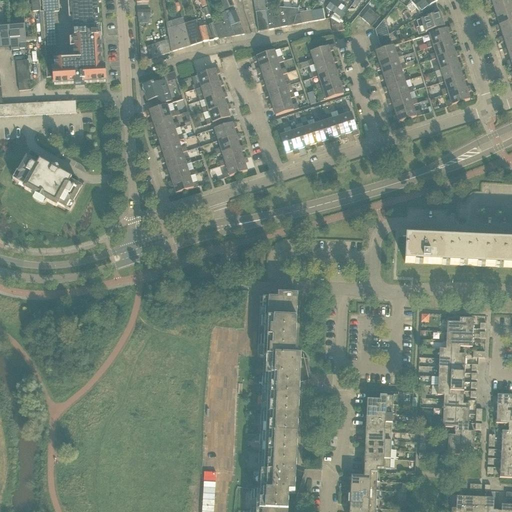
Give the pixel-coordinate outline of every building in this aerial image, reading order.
[(30,0),(32,12),(40,11),(38,0),(30,0)] [(67,0),(69,19),(72,19),(74,40),(70,40),(70,49),(74,49),(75,61),(57,62),(54,12),(59,12),(57,0),(41,0),(46,78),(54,77),(54,85),(75,84),(75,86),(85,85),(85,83),(105,82),(104,67),(102,67),(100,43),(102,43),(101,26),(99,26),(98,3),(100,3),(100,0),(67,0)] [(220,0),(224,11),(234,7),(231,0),(220,0)] [(254,0),(253,0),(258,32),(268,30),(264,5),(265,5),(263,0),(254,0)] [(271,10),(271,4),(272,3),(271,0),(263,0),(265,5),(264,5),(268,30),(275,29),(274,18),(272,10),(271,10)] [(332,0),(326,8),(334,14),(340,6),(340,5),(339,5),(332,0)] [(355,0),(351,7),(355,10),(361,0),(355,0)] [(411,0),(411,1),(420,14),(437,1),(436,0),(411,0)] [(511,8),(511,2),(510,3),(509,0),(496,0),(494,1),(494,0),(487,2),(489,8),(494,6),(496,13),(511,8)] [(334,14),(330,19),(332,27),(345,24),(343,18),(348,11),(340,6),(334,14)] [(511,8),(496,13),(491,14),(493,20),(497,18),(499,25),(500,25),(511,21),(511,8)] [(297,13),(298,10),(280,9),(278,18),(279,17),(281,28),(293,26),(297,13)] [(311,12),(311,11),(302,24),(325,20),(323,9),(311,12)] [(137,10),(138,17),(138,24),(150,23),(149,10),(137,10)] [(297,13),(293,26),(302,24),(311,11),(311,10),(297,13)] [(366,23),(374,14),(369,10),(361,19),(366,23)] [(444,27),(441,20),(443,19),(440,15),(440,14),(439,14),(436,10),(429,15),(430,17),(416,21),(418,27),(423,26),(425,33),(444,27)] [(245,35),(240,23),(235,11),(226,15),(234,37),(242,35),(245,35)] [(379,18),(374,14),(366,23),(371,27),(379,18)] [(228,20),(215,24),(213,25),(218,40),(234,37),(226,15),(228,20)] [(184,24),(182,18),(166,23),(167,29),(171,53),(190,47),(184,24)] [(203,43),(199,29),(197,20),(184,24),(190,47),(203,43)] [(377,38),(389,35),(384,20),(375,30),(377,38)] [(511,21),(500,25),(499,25),(495,26),(497,31),(501,30),(503,37),(511,34),(511,21)] [(346,30),(345,24),(332,27),(333,33),(346,30)] [(218,40),(213,25),(199,29),(203,43),(218,40)] [(9,27),(10,47),(11,51),(27,50),(25,26),(9,27)] [(0,47),(10,47),(9,27),(0,27),(0,47)] [(450,41),(449,41),(447,34),(452,33),(450,27),(444,29),(444,30),(429,35),(431,42),(426,44),(428,49),(433,48),(433,47),(450,41)] [(511,34),(503,37),(499,38),(500,43),(505,42),(507,48),(507,49),(511,47),(511,34)] [(389,35),(377,38),(380,48),(392,45),(389,35)] [(433,47),(433,48),(435,54),(430,56),(432,61),(437,60),(436,58),(453,53),(453,52),(451,46),(456,44),(454,39),(449,41),(450,41),(433,47)] [(170,53),(167,42),(147,49),(151,60),(170,53)] [(331,59),(329,52),(333,51),(331,46),(325,48),(310,53),(313,60),(307,62),(309,68),(314,66),(314,65),(331,59)] [(397,58),(397,59),(402,57),(401,52),(395,53),(393,46),(378,51),(371,53),(373,58),(377,57),(380,63),(380,64),(397,58)] [(511,47),(507,49),(507,48),(503,50),(504,55),(509,54),(511,60),(511,61),(511,60),(511,47)] [(278,63),(278,64),(283,63),(281,57),(276,59),(274,51),(259,56),(252,58),(254,63),(259,62),(261,68),(261,69),(278,63)] [(436,58),(437,60),(439,66),(433,68),(435,73),(440,71),(440,70),(457,65),(457,64),(455,58),(459,56),(458,51),(453,52),(453,53),(436,58)] [(314,65),(314,66),(316,72),(311,74),(313,79),(318,77),(318,76),(335,71),(333,64),(337,63),(335,57),(331,59),(314,65)] [(380,64),(380,63),(375,65),(377,70),(381,68),(383,75),(384,75),(400,70),(401,71),(406,69),(404,64),(399,65),(397,59),(397,58),(380,64)] [(261,69),(261,68),(256,70),(258,75),(262,73),(265,80),(282,75),(282,76),(287,74),(285,69),(280,70),(278,64),(278,63),(261,69)] [(440,70),(440,71),(443,78),(437,79),(439,85),(444,83),(444,82),(461,77),(461,76),(459,70),(463,68),(461,63),(457,64),(457,65),(440,70)] [(218,82),(217,82),(215,75),(220,74),(218,69),(212,71),(197,76),(199,83),(194,85),(195,90),(201,89),(200,88),(218,82)] [(318,76),(318,77),(320,84),(315,86),(317,91),(322,90),(321,88),(339,83),(338,82),(336,76),(341,74),(339,69),(335,71),(318,76)] [(384,75),(383,75),(379,76),(381,82),(385,80),(387,87),(404,82),(405,83),(410,81),(408,76),(403,77),(401,71),(400,70),(384,75)] [(265,80),(260,81),(262,87),(266,85),(268,92),(285,87),(286,88),(291,86),(289,81),(284,82),(282,76),(282,75),(265,80)] [(444,82),(444,83),(446,90),(441,91),(443,97),(449,95),(448,93),(465,88),(462,81),(467,80),(465,75),(461,76),(461,77),(444,82)] [(144,89),(143,89),(147,102),(151,101),(153,107),(171,101),(168,91),(165,81),(161,82),(160,82),(159,77),(151,80),(152,83),(143,86),(144,89)] [(200,88),(201,89),(203,95),(198,97),(199,102),(204,101),(204,100),(221,94),(219,87),(224,86),(222,80),(217,82),(218,82),(200,88)] [(321,88),(322,90),(324,96),(318,98),(320,102),(343,95),(343,94),(342,95),(340,88),(345,86),(343,81),(338,82),(339,83),(321,88)] [(389,92),(391,99),(408,94),(408,95),(414,93),(412,87),(407,89),(405,83),(404,82),(387,87),(383,88),(384,93),(389,92)] [(448,93),(449,95),(451,101),(445,103),(446,108),(469,100),(468,100),(466,93),(471,92),(469,86),(465,88),(448,93)] [(268,92),(264,93),(266,98),(270,97),(272,104),(289,99),(295,98),(293,92),(288,94),(286,88),(285,87),(268,92)] [(204,100),(204,101),(207,107),(201,109),(203,114),(208,113),(208,112),(225,106),(223,99),(227,98),(226,92),(221,94),(204,100)] [(391,99),(387,100),(388,105),(393,104),(395,110),(395,111),(411,106),(417,105),(416,99),(410,101),(408,95),(408,94),(391,99)] [(272,104),(268,105),(269,110),(274,109),(276,116),(275,116),(275,117),(298,109),(297,104),(291,106),(289,99),(272,104)] [(208,112),(208,113),(210,119),(205,121),(207,125),(230,118),(229,118),(227,111),(231,109),(229,104),(225,106),(208,112)] [(171,117),(171,118),(176,116),(174,111),(169,113),(167,106),(152,110),(145,112),(147,117),(151,116),(153,122),(154,123),(171,117)] [(395,111),(395,110),(390,112),(392,117),(396,116),(399,123),(398,123),(421,116),(420,111),(413,113),(411,106),(395,111)] [(345,134),(352,132),(353,137),(358,135),(356,129),(351,114),(351,115),(344,117),(342,111),(337,112),(339,118),(345,134)] [(339,118),(332,120),(331,115),(326,116),(327,121),(328,121),(333,138),(340,136),(341,141),(347,139),(345,134),(339,118)] [(154,123),(153,122),(149,124),(151,129),(155,128),(157,134),(157,135),(174,129),(175,130),(180,128),(178,123),(173,125),(171,118),(171,117),(154,123)] [(328,121),(327,121),(320,124),(319,118),(313,120),(315,125),(316,125),(321,142),(322,142),(328,140),(329,144),(335,143),(333,138),(328,121)] [(229,124),(229,125),(214,130),(216,137),(211,138),(213,144),(218,143),(218,141),(235,136),(235,135),(233,129),(237,128),(235,122),(229,124)] [(316,125),(315,125),(308,127),(307,122),(302,124),(303,129),(304,129),(309,146),(310,146),(316,144),(318,148),(323,146),(322,142),(321,142),(316,125)] [(304,129),(303,129),(297,131),(295,126),(289,128),(291,134),(292,133),(297,150),(298,149),(304,147),(306,152),(311,150),(310,146),(309,146),(304,129)] [(157,135),(157,134),(153,136),(154,141),(159,139),(161,146),(178,141),(179,142),(184,140),(182,135),(177,137),(175,130),(174,129),(157,135)] [(292,133),(291,134),(285,136),(283,129),(278,131),(285,154),(286,154),(286,153),(293,151),(294,156),(299,154),(298,149),(297,150),(292,133)] [(218,141),(218,143),(220,149),(215,150),(216,156),(221,154),(221,153),(239,148),(238,147),(236,141),(241,139),(239,134),(235,135),(235,136),(218,141)] [(161,146),(157,147),(158,153),(163,151),(165,158),(182,153),(182,154),(188,152),(186,147),(180,148),(179,142),(178,141),(161,146)] [(221,153),(221,154),(224,161),(218,162),(220,167),(226,166),(226,165),(242,160),(242,159),(240,153),(245,151),(243,146),(238,147),(239,148),(221,153)] [(165,158),(160,159),(162,164),(166,163),(169,170),(185,165),(186,165),(191,164),(189,158),(184,160),(182,154),(182,153),(165,158)] [(226,165),(226,166),(228,172),(222,174),(224,179),(247,172),(247,171),(246,171),(244,164),(248,163),(247,158),(242,159),(242,160),(226,165)] [(27,159),(19,173),(17,172),(12,180),(18,183),(19,183),(26,187),(24,189),(34,195),(32,198),(33,198),(34,200),(34,201),(36,202),(37,203),(38,203),(39,204),(40,204),(42,205),(43,205),(45,205),(47,202),(56,207),(58,204),(65,208),(64,209),(70,212),(75,204),(72,203),(80,189),(70,183),(72,180),(60,174),(57,168),(51,168),(39,162),(38,165),(27,159)] [(169,170),(164,171),(166,176),(170,175),(172,181),(172,182),(189,177),(195,176),(193,170),(188,172),(186,165),(185,165),(169,170)] [(172,182),(172,181),(168,183),(170,188),(174,187),(176,194),(175,194),(176,194),(199,187),(197,182),(191,184),(189,177),(172,182)] [(402,237),(405,238),(406,238),(405,263),(511,268),(511,245),(434,242),(434,238),(402,237)] [(301,359),(295,358),(298,296),(278,295),(278,300),(260,299),(257,358),(263,358),(260,425),(298,426),(299,388),(300,388),(300,377),(308,375),(305,360),(307,360),(307,359),(304,359),(303,355),(302,355),(303,359),(301,359)] [(447,323),(447,332),(459,333),(459,329),(473,329),(473,320),(460,319),(459,324),(447,323)] [(447,332),(446,341),(459,342),(459,338),(472,338),(473,329),(459,329),(459,333),(447,332)] [(446,341),(446,350),(459,351),(459,347),(472,348),(472,338),(459,338),(459,342),(446,341)] [(446,350),(439,350),(439,359),(451,360),(451,364),(465,365),(465,355),(459,355),(459,351),(446,350)] [(439,359),(438,368),(451,369),(451,373),(464,374),(465,365),(451,364),(451,360),(439,359)] [(438,368),(438,377),(451,378),(451,382),(464,383),(464,374),(451,373),(451,369),(438,368)] [(451,378),(438,377),(438,386),(450,387),(450,391),(463,392),(464,383),(451,382),(451,378)] [(450,387),(438,386),(437,396),(444,396),(443,400),(463,401),(463,392),(450,391),(450,387)] [(367,400),(366,409),(379,409),(379,405),(393,406),(398,406),(398,395),(393,395),(393,397),(380,396),(380,392),(368,392),(368,400),(367,400)] [(509,411),(511,411),(511,401),(510,401),(511,397),(497,396),(497,405),(509,405),(509,411)] [(463,401),(443,400),(443,409),(455,409),(455,415),(469,415),(469,406),(463,405),(463,401)] [(379,409),(366,409),(366,418),(379,419),(379,415),(392,415),(393,406),(379,405),(379,409)] [(497,405),(496,414),(509,415),(509,420),(511,419),(511,411),(509,411),(509,405),(497,405)] [(443,409),(443,418),(455,419),(455,423),(468,424),(469,415),(455,415),(455,409),(443,409)] [(509,415),(496,414),(496,424),(508,424),(508,428),(511,428),(511,419),(509,420),(509,415)] [(379,419),(366,418),(366,427),(378,428),(379,423),(392,424),(392,415),(379,415),(379,419)] [(455,419),(443,418),(442,428),(449,428),(455,429),(454,432),(468,433),(468,424),(455,423),(455,419)] [(378,428),(366,427),(365,436),(378,437),(378,433),(391,433),(392,424),(379,423),(378,428)] [(298,426),(260,425),(257,492),(251,492),(250,511),(287,511),(289,494),(295,494),(297,494),(296,498),(297,498),(298,494),(301,494),(299,494),(304,478),(296,476),(296,468),(298,426)] [(449,428),(448,445),(461,446),(461,441),(474,442),(474,433),(468,433),(454,432),(455,429),(449,428)] [(511,428),(508,428),(508,432),(502,432),(501,442),(511,442),(511,428)] [(365,436),(365,445),(378,446),(378,442),(391,442),(391,433),(378,433),(378,437),(365,436)] [(461,446),(448,445),(447,455),(461,456),(461,451),(473,452),(474,442),(461,441),(461,446)] [(365,445),(364,454),(377,455),(377,451),(390,451),(391,442),(378,442),(378,446),(365,445)] [(511,442),(501,442),(501,450),(511,450),(511,442)] [(511,450),(501,450),(500,459),(511,459),(511,450)] [(364,454),(364,464),(377,464),(377,460),(390,460),(390,451),(377,451),(377,455),(364,454)] [(511,459),(500,459),(500,468),(511,468),(511,459)] [(377,464),(364,464),(363,473),(377,474),(377,473),(385,473),(385,470),(390,470),(390,460),(377,460),(377,464)] [(511,468),(500,468),(499,478),(511,478),(511,468)] [(351,477),(350,486),(363,486),(363,482),(376,483),(377,474),(363,473),(363,477),(351,477)] [(350,486),(350,495),(362,495),(362,491),(376,492),(376,483),(363,482),(363,486),(350,486)] [(362,495),(350,495),(349,504),(362,505),(362,500),(376,501),(376,492),(362,491),(362,495)] [(466,510),(466,498),(457,497),(456,510),(452,509),(451,511),(461,511),(461,510),(466,510)] [(461,510),(461,511),(474,511),(475,498),(466,498),(466,510),(461,510)] [(475,498),(474,511),(488,511),(483,511),(484,498),(475,498)] [(494,499),(484,498),(483,511),(488,511),(497,511),(493,511),(494,499)] [(362,505),(349,504),(349,511),(361,511),(361,509),(375,510),(376,501),(362,500),(362,505)]
